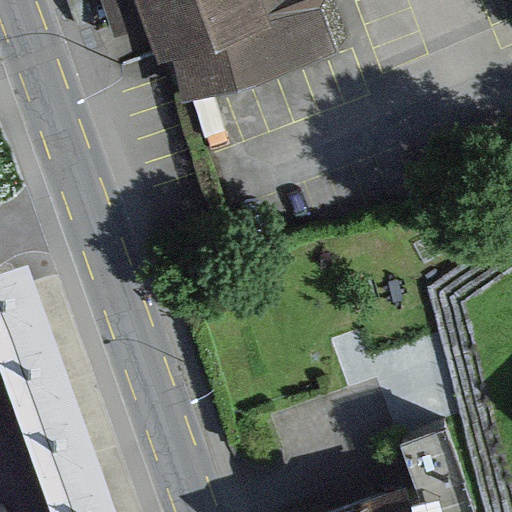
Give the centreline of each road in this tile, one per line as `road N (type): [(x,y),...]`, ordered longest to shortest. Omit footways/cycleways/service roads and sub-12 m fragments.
road 1 (tertiary): [(194,511),(11,0)]
road 2 (unknown): [(444,0),(446,47),(422,78),(258,136)]
